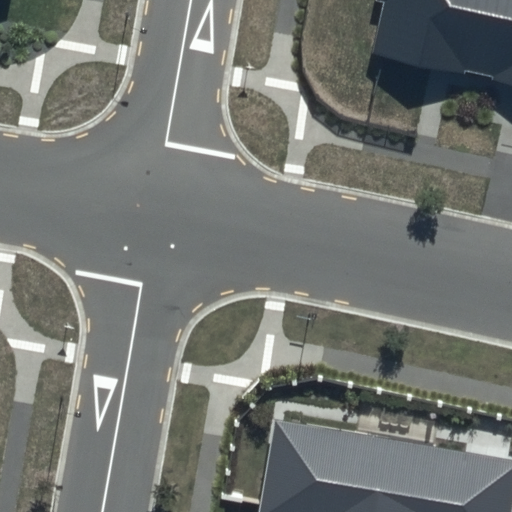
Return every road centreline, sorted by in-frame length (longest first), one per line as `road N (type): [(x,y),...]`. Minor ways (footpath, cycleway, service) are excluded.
road 1 (residential): [(511,286),(154,212)]
road 2 (residential): [(154,212),(100,511)]
road 3 (residential): [(189,0),(154,212)]
road 4 (residential): [(154,212),(0,180)]
